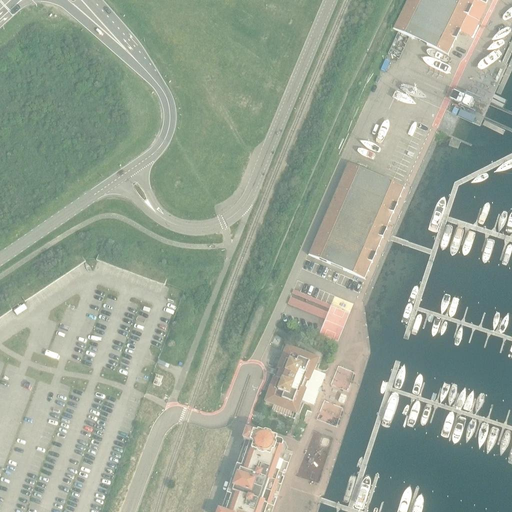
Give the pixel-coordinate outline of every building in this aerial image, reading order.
[(407,0),(393,29),(447,56),(459,31),(471,7),(474,0),(407,0)] [(474,0),(471,7),(459,31),(471,37),(482,12),(488,0),(488,1),(488,0),(474,0)] [(309,256),(364,279),(403,188),(348,164),(309,256)] [(82,257),(75,261),(79,265),(85,261),(82,257)] [(69,265),(73,269),(79,265),(75,261),(69,265)] [(69,265),(63,269),(67,274),(73,269),(69,265)] [(63,269),(57,273),(61,278),(67,274),(63,269)] [(57,273),(51,277),(54,282),(61,278),(57,273)] [(51,277),(45,281),(48,286),(54,282),(51,277)] [(45,281),(39,285),(42,290),(48,286),(45,281)] [(39,285),(33,289),(36,294),(42,290),(39,285)] [(27,293),(30,298),(36,294),(33,289),(27,293)] [(330,306),(292,290),(290,294),(329,309),(330,306)] [(27,293),(21,297),(24,302),(30,298),(27,293)] [(289,297),(286,304),(325,319),(327,313),(289,297)] [(8,305),(2,309),(5,314),(11,310),(8,305)] [(277,378),(274,377),(266,397),(294,408),(298,399),(312,404),(324,375),(310,369),(312,361),(284,350),(277,369),(280,370),(277,378)] [(156,375),(153,384),(159,387),(162,377),(156,375)] [(306,410),(302,421),(307,423),(312,412),(306,410)] [(220,511),(218,510),(217,511),(264,511),(267,506),(270,507),(279,483),(275,481),(282,461),(279,460),(284,448),(277,446),(275,444),(277,439),(272,437),(271,435),(265,433),(263,434),(258,432),(257,434),(246,430),(242,441),(245,442),(220,511)] [(204,440),(202,447),(219,452),(221,446),(204,440)] [(202,447),(200,453),(217,458),(219,452),(202,447)] [(198,459),(215,464),(217,458),(200,453),(198,459)] [(196,465),(213,470),(215,464),(198,459),(196,465)] [(196,465),(194,471),(211,476),(213,470),(196,465)] [(194,471),(192,477),(209,483),(211,476),(194,471)] [(190,483),(207,489),(209,483),(192,477),(190,483)] [(188,489),(205,495),(207,489),(190,483),(188,489)] [(188,489),(186,495),(203,501),(205,495),(188,489)] [(184,501),(201,507),(203,501),(186,495),(184,501)] [(182,507),(195,511),(199,511),(201,507),(184,501),(182,507)]
